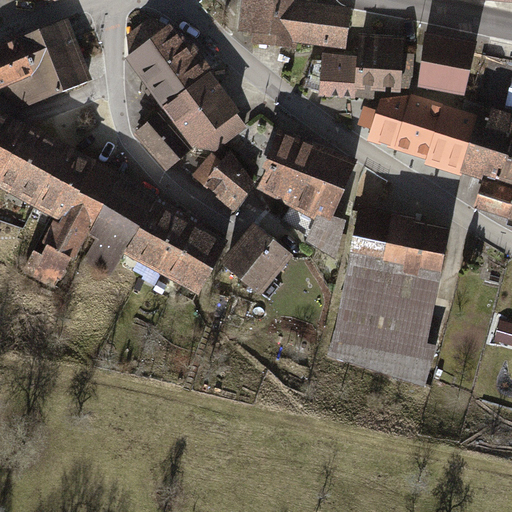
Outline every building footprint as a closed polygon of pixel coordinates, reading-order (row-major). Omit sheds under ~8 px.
[(302,0),(245,0),(242,29),(254,30),(253,42),(295,47),(296,40),(344,46),(349,8),(302,3),(302,0)] [(67,24),(0,50),(0,87),(21,106),(89,79),(67,24)] [(181,35),(170,26),(127,56),(162,104),(207,72),(211,69),(192,44),(181,35)] [(474,43),(429,34),(422,84),(464,92),(474,43)] [(415,37),(361,35),(360,54),(358,85),(413,87),(415,37)] [(360,54),(325,52),(323,96),(358,98),(358,85),(360,54)] [(207,72),(162,104),(193,145),(198,141),(207,153),(247,123),(207,72)] [(413,96),(385,100),(373,137),(463,167),(479,118),(413,96)] [(38,123),(0,103),(0,180),(4,183),(38,123)] [(511,115),(483,106),(479,118),(463,167),(511,182),(511,115)] [(191,149),(160,113),(137,132),(168,169),(191,149)] [(128,170),(38,123),(4,183),(61,215),(52,239),(85,258),(128,170)] [(356,160),(284,131),(260,189),(332,219),(356,160)] [(258,183),(221,151),(198,177),(236,210),(258,183)] [(165,196),(128,170),(85,258),(116,273),(131,249),(165,196)] [(511,188),(485,179),(477,206),(511,217),(511,188)] [(236,249),(165,196),(131,249),(209,293),(236,249)] [(448,230),(361,212),(332,355),(424,384),(436,347),(425,345),(448,230)] [(303,248),(267,220),(236,261),(273,288),(303,248)]
